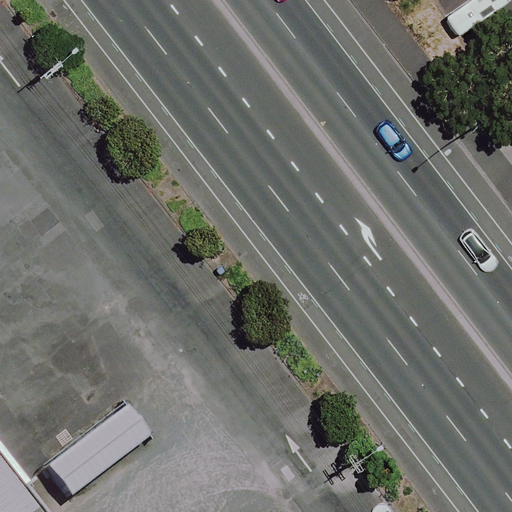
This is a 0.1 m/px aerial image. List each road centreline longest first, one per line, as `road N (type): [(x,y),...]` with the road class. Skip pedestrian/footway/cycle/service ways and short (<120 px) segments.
road 1 (secondary): [(511,481),(141,0)]
road 2 (secondary): [(267,0),(511,320)]
